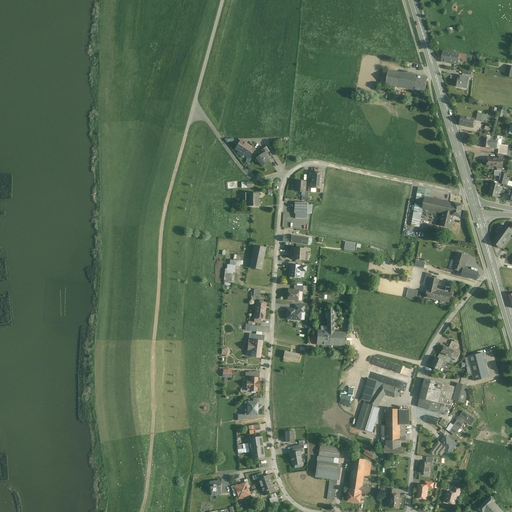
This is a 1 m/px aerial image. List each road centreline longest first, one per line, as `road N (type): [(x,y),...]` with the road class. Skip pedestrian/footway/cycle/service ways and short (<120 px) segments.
road 1 (track): [(144,493),(164,207),(192,108)]
road 2 (residential): [(286,178),(267,412),(280,484),(310,511)]
road 3 (residential): [(492,271),(442,329),(420,373),(408,511)]
road 4 (secondary): [(471,195),(412,0)]
road 5 (residential): [(471,195),(314,161),(286,178)]
